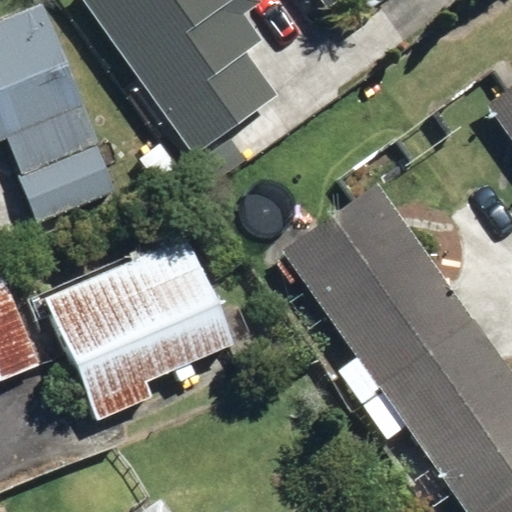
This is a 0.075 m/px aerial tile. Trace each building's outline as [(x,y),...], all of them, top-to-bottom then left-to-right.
[(255,0),(78,0),(191,158),(275,98),(244,54),(259,43),(241,17),(259,5),(255,0)] [(314,0),(323,11),(338,0),(314,0)] [(39,7),(0,22),(0,143),(4,142),(18,177),(15,178),(35,227),(113,195),(94,148),(97,146),(39,7)] [(511,87),(486,106),(511,143),(511,87)] [(511,511),(511,381),(374,186),(279,253),(463,511),(511,511)] [(128,264),(40,302),(93,425),(149,401),(142,385),(228,348),(178,232),(124,255),(128,264)] [(0,280),(0,382),(36,368),(0,280)]
